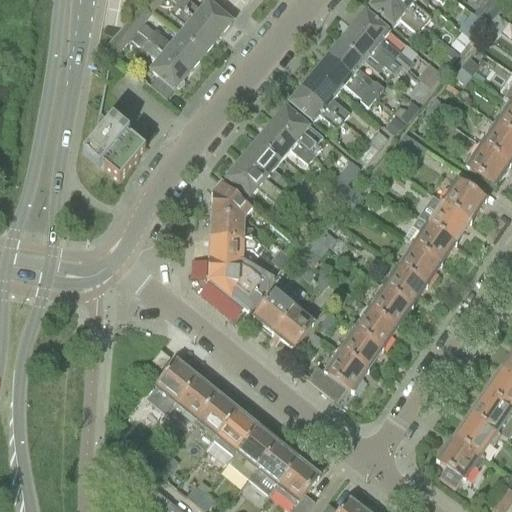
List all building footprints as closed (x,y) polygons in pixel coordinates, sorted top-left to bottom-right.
[(165,0),(146,0),(140,9),(151,18),(166,0),(165,0)] [(184,0),(182,0),(176,7),(177,9),(217,43),(230,26),(205,5),(199,12),(184,0)] [(421,31),(384,0),(376,0),(368,11),(392,31),(399,24),(415,38),(421,31)] [(415,0),(384,0),(421,31),(429,22),(412,8),(417,1),(415,0)] [(487,0),(472,18),(487,30),(488,28),(496,19),(502,12),(501,11),(487,0)] [(184,30),(176,39),(202,61),(217,43),(177,9),(176,7),(168,17),(184,30)] [(140,9),(134,16),(145,25),(151,18),(140,9)] [(364,14),(349,32),(392,66),(400,57),(383,43),(389,35),(364,14)] [(134,16),(125,26),(136,36),(145,25),(134,16)] [(471,17),(457,34),(460,37),(470,45),(472,47),(487,30),(472,18),(471,17)] [(496,19),(488,28),(489,29),(499,38),(507,28),(496,19)] [(166,104),(174,94),(177,95),(182,88),(181,85),(187,78),(146,44),(136,36),(125,26),(103,52),(115,61),(129,44),(155,65),(147,74),(156,81),(149,90),(166,104)] [(489,29),(479,40),(490,49),(499,38),(492,31),(489,29)] [(349,32),(338,46),(363,67),(376,78),(382,71),(392,79),(399,72),(392,66),(349,32)] [(154,34),(146,44),(187,78),(202,61),(176,39),(169,47),(154,34)] [(460,37),(447,53),(456,61),(470,45),(460,37)] [(338,46),(325,62),(375,103),(383,93),(375,86),(374,87),(357,73),(363,67),(338,46)] [(438,46),(425,62),(444,76),(456,61),(447,53),(438,46)] [(325,62),(312,77),(337,98),(344,89),(361,103),(359,106),(367,113),(375,103),(325,62)] [(468,62),(460,71),(471,81),(479,72),(468,62)] [(428,68),(416,83),(419,86),(429,94),(441,79),(440,78),(428,68)] [(460,71),(452,80),(463,90),(471,81),(460,71)] [(312,77),(299,92),(341,127),(348,118),(331,104),(337,98),(312,77)] [(510,91),(502,102),(506,105),(511,109),(511,82),(508,89),(510,91)] [(419,86),(408,99),(418,107),(429,94),(419,86)] [(341,127),(299,92),(287,107),(312,127),(318,120),(335,134),(341,127)] [(434,103),(426,112),(436,120),(444,111),(434,103)] [(503,117),(495,129),(511,140),(511,109),(506,105),(499,114),(503,117)] [(411,106),(398,122),(406,128),(419,113),(411,106)] [(284,110),(271,126),(313,161),(320,153),(303,139),(309,131),(284,110)] [(426,112),(418,121),(428,130),(436,120),(426,112)] [(118,186),(144,155),(134,146),(126,140),(128,137),(111,123),(109,126),(98,117),(93,145),(81,159),(98,173),(100,171),(118,186)] [(396,124),(387,135),(391,139),(394,141),(403,129),(401,128),(396,124)] [(313,161),(271,126),(258,142),(283,163),(289,155),(306,170),(313,161)] [(488,138),(480,150),(508,170),(509,169),(507,168),(511,161),(511,140),(495,129),(491,126),(485,135),(488,138)] [(377,136),(368,147),(369,148),(377,155),(386,144),(377,136)] [(404,138),(382,166),(393,174),(394,175),(407,159),(417,166),(425,154),(404,138)] [(258,142),(240,164),(282,199),(290,189),(272,175),(283,163),(258,142)] [(369,148),(356,164),(364,171),(377,155),(369,148)] [(508,170),(480,150),(476,148),(470,157),(473,160),(465,172),(493,191),(494,190),(493,189),(507,169),(508,170)] [(282,199),(240,164),(224,183),(249,204),(256,195),(273,209),(282,199)] [(382,166),(366,187),(373,192),(382,180),(385,183),(393,174),(382,166)] [(338,183),(325,198),(337,209),(344,201),(351,194),(338,183)] [(450,195),(441,208),(470,227),(469,226),(483,206),(484,206),(484,205),(452,183),(446,193),(450,195)] [(211,198),(210,220),(243,222),(245,223),(245,221),(251,214),(220,188),(211,198)] [(351,194),(344,201),(355,210),(363,201),(352,192),(351,194)] [(337,209),(336,210),(347,219),(355,210),(344,201),(337,209)] [(431,201),(417,222),(427,229),(455,248),(456,248),(454,247),(468,227),(469,228),(470,227),(441,208),(437,205),(431,201)] [(210,220),(209,240),(251,242),(251,241),(252,241),(252,233),(244,232),(245,223),(243,222),(210,220)] [(402,243),(408,248),(441,270),(441,269),(440,268),(453,248),(455,249),(455,248),(427,229),(423,226),(416,222),(402,243)] [(324,235),(316,245),(327,254),(335,245),(324,235)] [(209,240),(208,263),(238,264),(242,266),(242,255),(250,255),(257,260),(263,252),(252,241),(251,241),(251,242),(209,240)] [(316,245),(308,254),(319,263),(327,254),(316,245)] [(289,246),(280,256),(290,264),(298,253),(297,253),(293,249),(289,246)] [(406,260),(398,271),(426,291),(426,290),(425,289),(438,270),(440,271),(441,270),(408,248),(402,257),(406,260)] [(289,263),(279,254),(270,265),(271,266),(281,274),(290,264),(289,263)] [(208,263),(207,284),(247,316),(260,301),(274,283),(263,277),(253,272),(247,269),(242,268),(242,266),(238,264),(208,263)] [(273,268),(265,279),(274,283),(281,274),(273,268)] [(391,281),(383,293),(411,312),(412,311),(410,310),(424,291),(425,292),(426,291),(398,271),(393,269),(387,278),(391,281)] [(310,271),(302,282),(311,290),(320,279),(310,271)] [(320,279),(311,290),(320,297),(329,286),(320,279)] [(376,302),(368,314),(396,334),(397,333),(395,332),(409,312),(411,313),(411,312),(383,293),(379,290),(372,299),(376,302)] [(264,307),(252,323),(253,323),(254,322),(271,337),(270,338),(271,339),(293,311),(296,307),(285,298),(281,303),(274,297),(275,296),(274,295),(264,307)] [(293,311),(271,339),(272,339),(273,338),(290,352),(289,353),(290,354),(313,327),(312,326),(311,327),(293,313),(294,312),(293,311)] [(362,323),(354,335),(382,355),(382,354),(381,353),(394,333),(396,334),(368,314),(364,311),(358,321),(362,323)] [(327,317),(318,331),(329,338),(338,325),(327,317)] [(347,345),(339,356),(367,376),(368,375),(366,374),(380,354),(381,355),(382,355),(354,335),(350,333),(343,342),(347,345)] [(304,349),(312,355),(321,343),(312,337),(304,349)] [(347,394),(351,397),(352,398),(353,397),(351,395),(365,375),(367,377),(367,376),(339,356),(339,357),(335,354),(329,363),(333,366),(324,378),(314,372),(305,385),(337,410),(347,394)] [(500,371),(499,371),(511,380),(511,356),(501,372),(500,371)] [(146,404),(145,405),(165,421),(172,412),(173,412),(198,382),(177,365),(152,396),(146,404)] [(484,393),(483,394),(511,413),(511,380),(499,371),(499,372),(500,373),(486,394),(484,393)] [(192,429),(193,429),(218,398),(198,382),(173,412),(181,419),(178,422),(190,432),(192,429)] [(468,417),(467,417),(499,439),(506,444),(511,436),(511,413),(483,394),(483,395),(485,396),(469,418),(468,417)] [(212,444),(213,445),(238,415),(218,398),(193,429),(201,436),(202,434),(213,443),(212,444)] [(206,454),(226,470),(227,469),(258,431),(238,415),(213,445),(206,454)] [(452,440),(479,459),(488,446),(492,449),(499,439),(467,417),(467,418),(469,419),(454,441),(452,440)] [(258,431),(227,469),(247,485),(253,478),(260,469),(278,447),(258,431)] [(483,462),(479,459),(452,440),(451,441),(453,442),(437,464),(436,463),(435,464),(446,472),(439,482),(455,494),(463,483),(466,485),(467,485),(463,482),(472,469),(476,472),(483,462)] [(129,441),(121,451),(133,461),(141,451),(129,441)] [(253,478),(247,485),(267,501),(273,494),(298,463),(278,447),(260,469),(253,478)] [(154,458),(146,468),(155,476),(163,465),(154,458)] [(163,465),(155,476),(164,484),(177,468),(168,460),(163,465)] [(298,463),(273,494),(281,501),(283,499),(294,508),(291,511),(309,511),(313,507),(303,499),(318,480),(298,463)] [(511,496),(503,490),(488,511),(489,511),(505,511),(511,502),(511,496)] [(194,491),(185,501),(194,509),(203,498),(194,491)] [(143,502),(155,511),(163,511),(169,506),(151,492),(143,502)] [(203,498),(194,509),(198,511),(207,511),(212,506),(203,498)]
